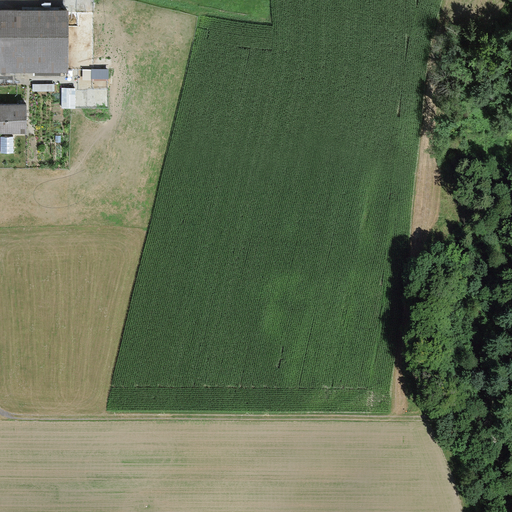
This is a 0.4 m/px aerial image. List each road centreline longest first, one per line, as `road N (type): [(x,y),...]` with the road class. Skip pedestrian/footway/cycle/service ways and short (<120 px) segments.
road 1 (track): [(421,421),(0,412)]
road 2 (track): [(511,268),(492,419),(511,502)]
